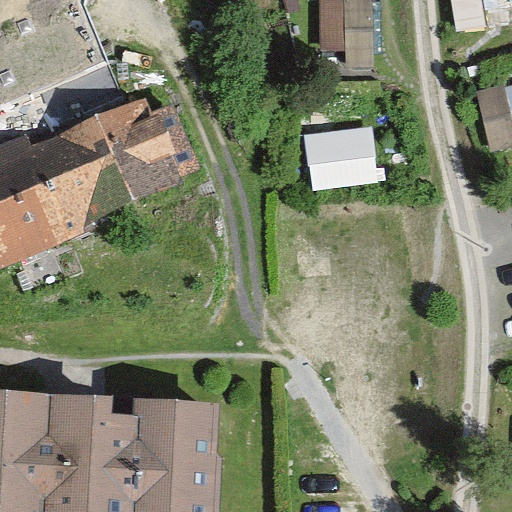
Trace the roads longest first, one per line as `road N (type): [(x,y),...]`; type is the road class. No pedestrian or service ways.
road 1 (unclassified): [(465,511),(480,329),(423,0)]
road 2 (track): [(287,355),(251,305),(227,170),(155,36)]
